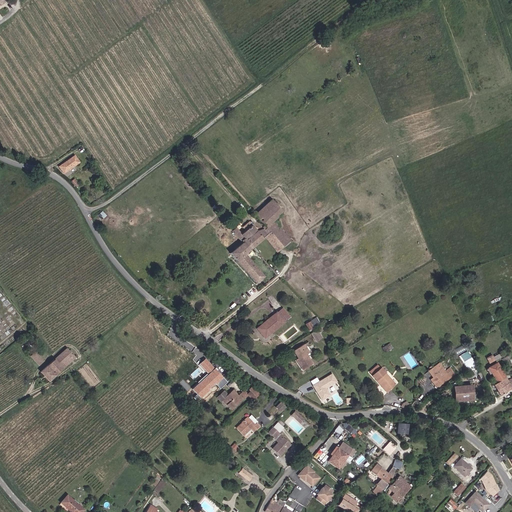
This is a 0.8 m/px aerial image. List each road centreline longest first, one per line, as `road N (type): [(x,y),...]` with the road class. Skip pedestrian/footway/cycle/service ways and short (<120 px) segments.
road 1 (unclassified): [(0,156),(67,185),(134,284),(262,378),(331,415)]
road 2 (track): [(85,211),(370,0)]
road 3 (unclassified): [(331,415),(415,413),(445,422),(478,443),(511,486)]
road 4 (residential): [(261,511),(324,437),(331,415)]
